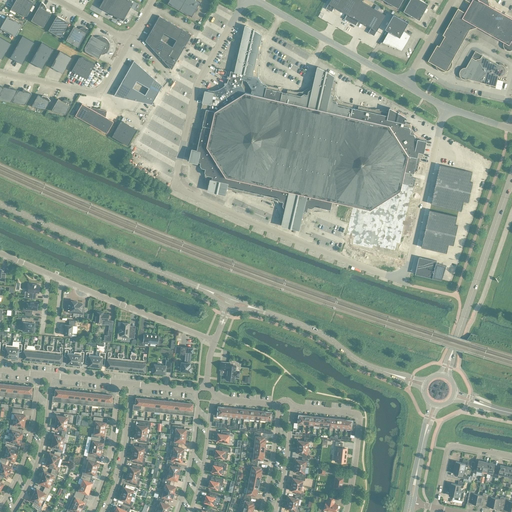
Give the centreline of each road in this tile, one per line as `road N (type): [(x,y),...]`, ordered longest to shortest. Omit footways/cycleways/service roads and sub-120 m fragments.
road 1 (unclassified): [(445,107),(402,278),(173,187),(196,88),(245,0)]
road 2 (tertiary): [(204,289),(0,203)]
road 3 (secondary): [(451,356),(511,181)]
road 4 (unclassified): [(405,85),(255,0)]
road 5 (residential): [(347,511),(359,416),(292,404)]
road 6 (residential): [(214,341),(63,279)]
road 7 (unclassified): [(129,41),(98,95),(0,72)]
road 8 (tertiary): [(259,309),(398,376)]
road 9 (residential): [(10,511),(40,457),(50,376)]
road 10 (residential): [(38,374),(26,454),(0,507)]
road 11 (residential): [(434,507),(449,445),(511,458)]
road 12 (unknown): [(344,260),(351,246),(381,258),(397,253),(408,207),(422,206)]
